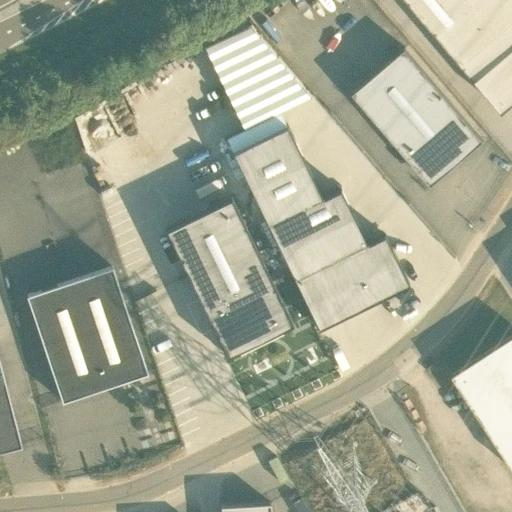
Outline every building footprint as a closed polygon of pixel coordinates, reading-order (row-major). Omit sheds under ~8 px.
[(511,0),(410,0),(502,110),(511,102),(511,0)] [(204,43),(243,120),(306,91),(299,80),(296,81),(290,70),(292,69),(249,19),(204,43)] [(355,91),(431,181),(482,138),(406,48),(355,91)] [(229,151),(316,328),(405,286),(385,237),(363,246),(342,192),(317,202),(288,128),(229,151)] [(230,195),(164,228),(227,355),(293,323),(230,195)] [(147,372),(111,266),(26,295),(61,401),(147,372)] [(511,337),(454,376),(511,463),(511,337)] [(0,450),(1,450),(21,445),(0,364),(0,450)] [(220,504),(220,511),(270,511),(270,501),(220,504)]
